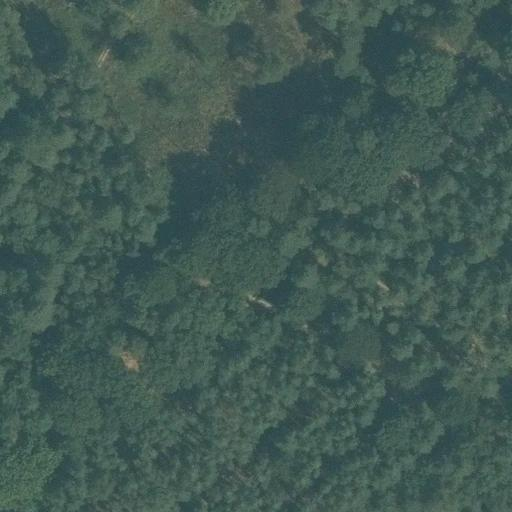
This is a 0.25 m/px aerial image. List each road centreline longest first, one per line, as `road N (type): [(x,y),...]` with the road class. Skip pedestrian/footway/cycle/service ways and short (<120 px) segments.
road 1 (track): [(0,407),(483,0)]
road 2 (track): [(185,250),(511,425)]
road 3 (unknown): [(144,0),(105,52),(0,270)]
